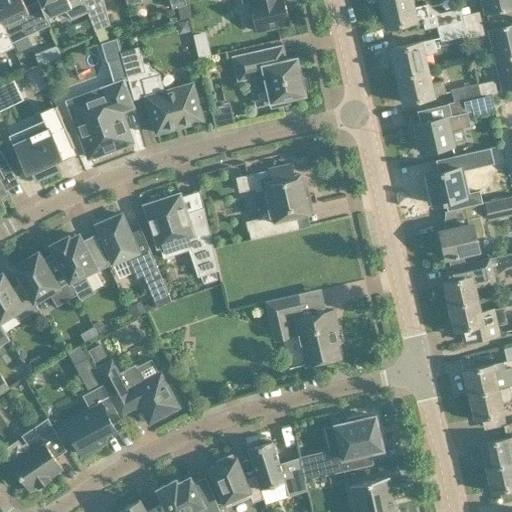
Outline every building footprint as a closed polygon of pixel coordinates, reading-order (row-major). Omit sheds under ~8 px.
[(0,0),(0,15),(0,17),(3,23),(12,19),(21,29),(25,27),(28,34),(50,24),(46,17),(38,0),(37,0),(26,5),(23,0),(0,0)] [(38,0),(46,17),(64,9),(71,18),(87,11),(83,0),(38,0)] [(83,0),(87,11),(95,30),(110,24),(104,0),(83,0)] [(279,0),(253,0),(254,0),(249,1),(256,30),(289,23),(285,5),(281,6),(279,0)] [(411,0),(379,0),(386,26),(422,18),(424,29),(436,26),(433,11),(436,11),(426,4),(413,6),(411,0)] [(511,0),(482,0),(486,14),(511,7),(511,0)] [(186,4),(177,6),(180,19),(189,17),(186,4)] [(436,11),(433,11),(436,26),(463,20),(460,5),(436,11)] [(460,5),(463,20),(464,27),(481,23),(478,11),(463,15),(461,5),(460,5)] [(0,52),(14,46),(3,23),(0,17),(0,52)] [(188,19),(177,22),(179,33),(191,30),(188,19)] [(463,20),(436,26),(442,48),(468,42),(466,35),(464,27),(463,20)] [(481,23),(464,27),(466,35),(467,34),(468,38),(484,34),(481,23)] [(511,23),(489,29),(496,59),(511,55),(511,23)] [(96,30),(100,41),(108,38),(105,27),(96,30)] [(121,56),(120,51),(116,38),(101,42),(106,60),(121,56)] [(391,48),(397,75),(427,68),(424,54),(437,51),(434,38),(391,48)] [(139,45),(120,51),(121,56),(127,76),(140,72),(146,71),(143,63),(139,45)] [(282,45),(234,56),(239,79),(253,76),(252,76),(260,74),(263,86),(267,85),(272,106),(288,102),(287,98),(305,94),(304,89),(307,87),(305,78),(301,77),(297,56),(285,59),(282,45)] [(33,56),(37,66),(62,56),(58,47),(33,56)] [(511,55),(496,59),(499,70),(503,89),(511,87),(511,55)] [(427,68),(397,75),(403,102),(446,92),(443,79),(430,82),(427,68)] [(153,75),(142,78),(146,95),(151,113),(156,132),(203,119),(197,100),(192,81),(164,89),(158,90),(153,75)] [(494,79),(478,82),(477,82),(480,95),(491,93),(491,91),(497,90),(494,79)] [(124,80),(68,101),(77,125),(75,128),(78,137),(81,137),(89,157),(93,155),(96,158),(107,154),(107,150),(132,141),(120,109),(133,104),(126,86),(124,80)] [(448,102),(448,103),(480,95),(477,82),(478,82),(477,81),(451,87),(454,100),(448,102)] [(448,103),(451,115),(415,123),(422,151),(467,140),(463,126),(470,125),(467,110),(494,103),(491,93),(480,95),(448,103)] [(47,128),(13,143),(26,172),(31,170),(35,180),(62,168),(57,158),(62,156),(61,152),(74,146),(56,105),(40,112),(47,128)] [(463,165),(447,169),(427,174),(434,203),(465,196),(461,179),(478,175),(479,172),(476,163),(506,156),(503,144),(483,148),(461,154),(463,165)] [(0,194),(6,191),(0,180),(0,168),(9,163),(0,147),(0,194)] [(237,177),(240,190),(256,187),(257,190),(264,189),(269,211),(261,212),(262,216),(248,219),(252,239),(299,228),(296,215),(311,211),(309,202),(305,203),(303,197),(308,196),(304,178),(300,179),(299,174),(298,174),(298,176),(295,177),(292,164),(269,169),(269,170),(237,177)] [(186,212),(180,193),(144,204),(158,246),(185,237),(198,276),(218,269),(204,206),(186,212)] [(448,256),(450,266),(465,263),(463,253),(473,250),(473,251),(479,249),(476,236),(485,234),(481,216),(488,215),(489,219),(499,217),(511,214),(511,195),(495,199),(465,206),(469,224),(440,230),(446,256),(448,256)] [(104,224),(97,227),(112,262),(127,256),(137,278),(143,275),(156,306),(171,299),(141,228),(129,233),(121,214),(103,221),(104,224)] [(52,244),(58,256),(66,271),(79,297),(92,291),(83,273),(95,267),(95,266),(98,264),(100,267),(108,263),(95,235),(83,242),(78,234),(69,239),(68,236),(52,244)] [(14,266),(26,286),(34,300),(49,291),(62,302),(73,296),(60,274),(66,271),(58,256),(45,263),(38,252),(14,266)] [(444,281),(449,305),(477,299),(474,286),(495,282),(493,276),(504,267),(511,265),(511,252),(465,263),(450,266),(446,267),(449,280),(444,281)] [(0,273),(0,320),(15,311),(20,319),(38,308),(34,300),(26,286),(15,292),(2,272),(0,273)] [(297,294),(278,298),(266,301),(272,323),(295,318),(306,365),(341,357),(337,342),(341,341),(338,325),(334,326),(330,310),(300,317),(299,311),(301,311),(297,294)] [(477,299),(449,305),(455,329),(462,328),(465,340),(499,332),(497,325),(507,322),(503,306),(480,312),(477,299)] [(128,306),(132,317),(156,306),(153,301),(143,305),(141,300),(128,306)] [(101,321),(93,325),(94,326),(98,334),(106,330),(101,321)] [(0,345),(9,339),(0,324),(0,345)] [(94,326),(81,333),(85,341),(98,334),(94,326)] [(100,343),(88,349),(95,361),(106,355),(100,343)] [(81,345),(67,352),(75,366),(88,359),(81,345)] [(140,403),(147,417),(154,413),(156,417),(177,406),(159,372),(144,381),(134,363),(118,372),(111,359),(95,368),(119,414),(140,403)] [(464,370),(469,394),(509,385),(509,384),(511,382),(511,368),(511,367),(505,368),(504,361),(493,363),(464,370)] [(1,374),(0,374),(0,392),(8,386),(1,374)] [(90,408),(64,422),(81,454),(105,441),(103,437),(116,430),(112,423),(121,419),(102,384),(82,394),(90,408)] [(509,385),(469,394),(475,418),(504,411),(501,400),(508,399),(511,394),(509,385)] [(346,418),(347,421),(335,424),(341,450),(300,460),(305,479),(373,463),(370,450),(382,448),(374,415),(363,418),(362,414),(346,418)] [(53,461),(56,459),(55,457),(67,449),(47,417),(21,434),(30,448),(10,462),(29,489),(37,483),(39,486),(49,479),(47,476),(58,469),(53,461)] [(289,496),(307,490),(305,479),(300,460),(299,456),(280,462),(272,439),(268,441),(266,435),(250,440),(252,446),(248,447),(256,475),(260,488),(284,480),(289,496)] [(511,436),(481,443),(486,467),(511,461),(511,436)] [(218,464),(211,467),(227,506),(251,496),(253,501),(263,497),(260,488),(256,475),(244,480),(235,457),(233,458),(232,454),(216,460),(218,464)] [(511,461),(486,467),(492,491),(511,486),(511,461)] [(177,482),(176,479),(157,488),(169,511),(220,511),(206,477),(193,483),(190,476),(177,482)] [(396,511),(389,476),(350,484),(355,511),(396,511)] [(169,511),(164,501),(147,511),(139,499),(119,510),(120,511),(169,511)]
